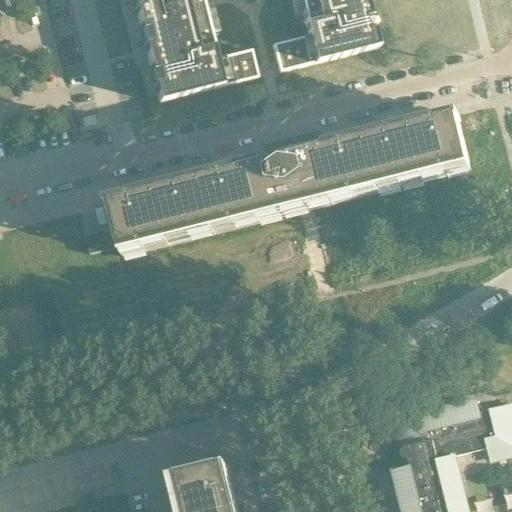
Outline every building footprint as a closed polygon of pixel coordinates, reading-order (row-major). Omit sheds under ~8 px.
[(131,0),(150,75),(157,73),(161,85),(154,87),(156,96),(158,104),(257,80),(254,67),(250,52),(246,53),(228,57),(215,60),(212,47),(207,28),(204,14),(199,0),(131,0)] [(297,0),(299,5),(303,24),(307,38),(294,41),(276,45),(271,46),(275,62),(278,74),(378,49),(376,42),(373,32),(366,34),(363,21),(370,20),(368,10),(365,1),(365,0),(297,0)] [(267,166),(110,205),(112,211),(121,248),(124,259),(471,172),(459,124),(457,118),(325,151),(315,153),(312,139),(266,151),(269,165),(267,166)] [(511,202),(511,196),(510,194),(503,196),(504,204),(511,202)] [(0,241),(0,274),(51,262),(43,231),(0,241)] [(86,238),(90,256),(107,252),(103,234),(86,238)] [(398,422),(404,450),(403,451),(402,451),(401,452),(401,453),(401,454),(401,455),(401,456),(401,457),(401,458),(402,458),(402,459),(404,460),(405,461),(406,461),(407,461),(411,460),(413,467),(394,472),(403,511),(466,511),(454,459),(487,451),(490,462),(511,456),(511,412),(510,406),(479,414),(476,402),(398,422)] [(238,511),(227,468),(179,480),(186,511),(238,511)]
